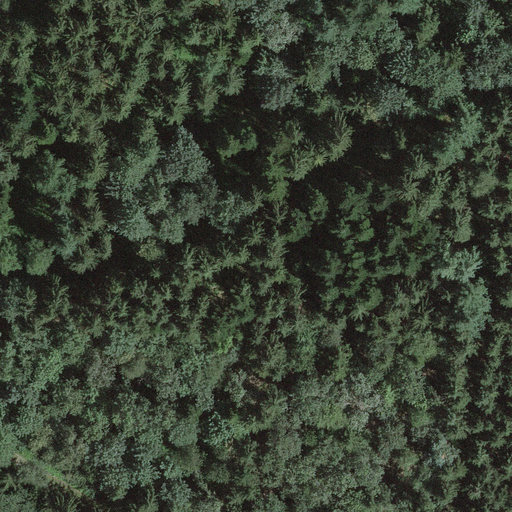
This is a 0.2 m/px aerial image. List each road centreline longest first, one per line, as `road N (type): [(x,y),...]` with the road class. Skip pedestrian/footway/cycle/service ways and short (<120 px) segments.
road 1 (track): [(0,268),(161,237),(229,212),(377,124),(445,96),(511,84)]
road 2 (track): [(0,449),(109,511)]
